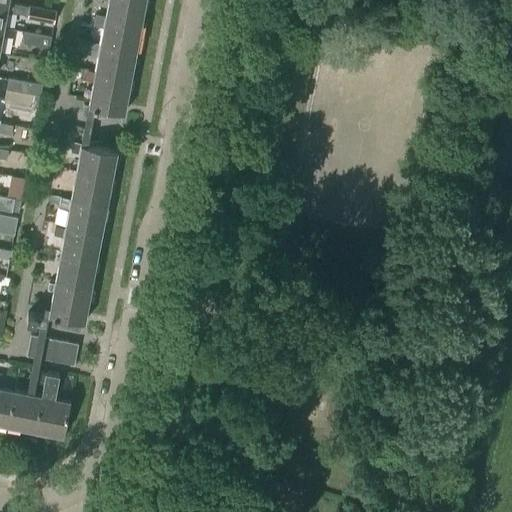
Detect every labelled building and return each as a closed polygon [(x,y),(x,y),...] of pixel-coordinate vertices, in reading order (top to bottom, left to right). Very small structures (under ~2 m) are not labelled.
[(142,23),(146,0),(108,0),(106,16),(142,23)] [(54,21),(56,9),(30,4),(28,16),(54,21)] [(137,51),(142,23),(106,16),(101,43),(137,51)] [(50,46),(52,34),(25,29),(23,41),(50,46)] [(131,78),(137,51),(101,43),(95,71),(131,78)] [(131,78),(95,71),(89,104),(91,104),(97,106),(104,107),(110,108),(112,108),(116,109),(123,111),(125,111),(131,78)] [(7,88),(34,93),(41,94),(43,82),(9,76),(7,88)] [(32,106),(34,93),(7,88),(4,100),(32,106)] [(89,104),(84,103),(82,114),(89,115),(91,104),(89,104)] [(97,106),(91,104),(89,115),(95,117),(97,106)] [(94,119),(90,144),(105,147),(110,121),(112,108),(97,106),(94,119)] [(112,108),(110,108),(108,119),(114,120),(116,109),(112,108)] [(123,111),(116,109),(114,120),(121,121),(123,111)] [(13,124),(0,121),(0,130),(11,133),(13,124)] [(82,142),(76,170),(113,177),(118,149),(105,147),(90,144),(82,142)] [(8,148),(0,147),(0,156),(6,157),(8,148)] [(107,204),(113,177),(76,170),(71,197),(107,204)] [(23,186),(11,184),(9,196),(12,196),(14,197),(12,210),(18,211),(23,186)] [(14,197),(12,196),(9,196),(0,194),(0,207),(12,210),(14,197)] [(102,232),(107,204),(71,197),(66,225),(102,232)] [(0,231),(14,234),(17,216),(0,212),(0,231)] [(97,259),(102,232),(66,225),(60,252),(97,259)] [(10,249),(0,247),(0,256),(9,258),(10,249)] [(91,287),(97,259),(60,252),(55,280),(91,287)] [(91,287),(55,280),(48,314),(51,314),(56,315),(57,315),(63,316),(70,318),(76,319),(83,320),(85,321),(91,287)] [(44,315),(28,312),(26,320),(42,323),(44,315)] [(48,314),(44,313),(44,315),(42,323),(48,325),(51,314),(48,314)] [(56,315),(51,314),(48,325),(55,326),(57,315),(56,315)] [(53,333),(45,370),(59,373),(66,336),(70,318),(56,315),(53,333)] [(76,319),(70,318),(68,328),(74,330),(76,319)] [(83,320),(76,319),(74,330),(81,331),(83,320)] [(37,335),(30,333),(28,344),(35,345),(37,335)] [(44,336),(37,335),(35,345),(36,346),(42,347),(44,336)] [(51,337),(44,336),(42,347),(44,347),(49,348),(51,337)] [(71,341),(64,340),(62,351),(68,352),(69,352),(71,341)] [(78,343),(71,341),(69,352),(76,353),(78,343)] [(36,346),(35,345),(28,344),(26,355),(34,356),(36,346)] [(36,346),(34,356),(42,358),(44,347),(42,347),(36,346)] [(44,347),(42,358),(50,359),(52,349),(49,348),(44,347)] [(60,350),(58,361),(66,362),(68,352),(62,351),(60,350)] [(68,352),(66,362),(74,364),(76,353),(69,352),(68,352)] [(41,393),(44,394),(37,429),(64,434),(71,399),(55,396),(59,373),(45,370),(41,393)] [(0,422),(9,424),(16,388),(0,385),(0,422)] [(44,394),(41,393),(16,388),(9,424),(37,429),(44,394)]
